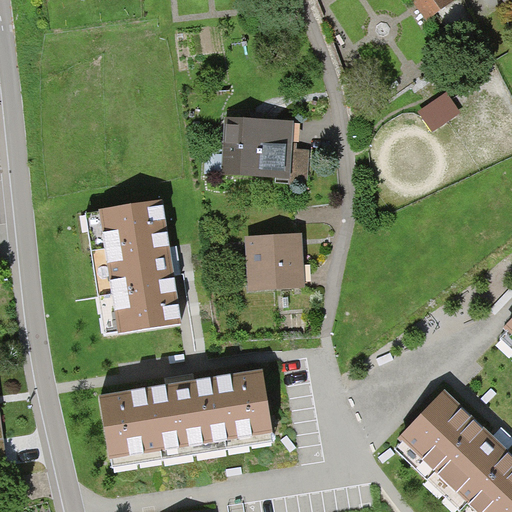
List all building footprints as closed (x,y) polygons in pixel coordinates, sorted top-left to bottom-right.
[(454,1),(453,0),(410,0),(427,22),(454,1)] [(420,116),(434,135),(454,121),(440,102),(420,116)] [(300,123),(227,121),(225,176),(298,178),(300,123)] [(104,214),(125,344),(184,335),(163,204),(104,214)] [(305,237),(250,237),(250,289),(305,289),(305,237)] [(262,369),(94,392),(109,469),(281,448),(262,369)] [(511,511),(511,452),(451,388),(405,431),(480,511),(511,511)]
